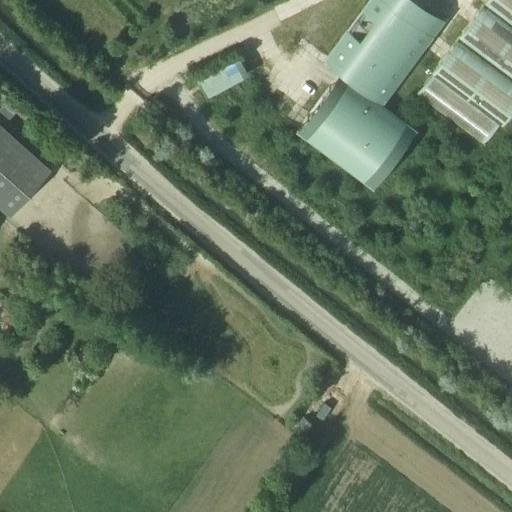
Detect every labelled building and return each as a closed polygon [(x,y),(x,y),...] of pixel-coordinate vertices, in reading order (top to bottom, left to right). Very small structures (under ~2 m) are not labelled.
[(410,36),(380,13),(341,65),(372,88),(410,36)] [(254,61),(271,51),(263,35),(245,45),(254,61)] [(212,90),(242,75),(235,62),(205,76),(212,90)] [(418,94),(483,142),(501,118),(436,70),(418,94)] [(0,125),(0,202),(9,210),(47,167),(0,125)] [(475,206),(429,164),(403,192),(451,235),(475,206)] [(304,416),(297,424),(306,431),(313,423),(304,416)]
